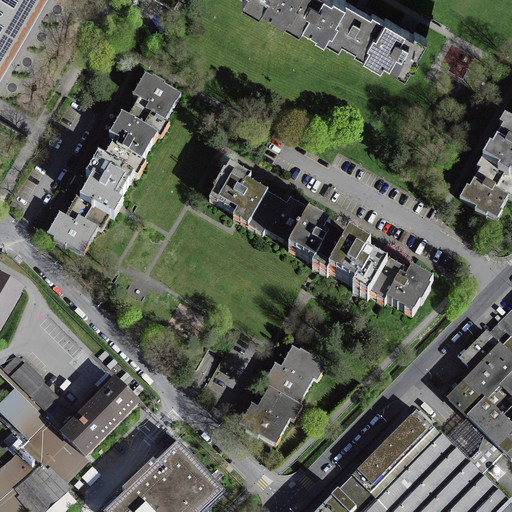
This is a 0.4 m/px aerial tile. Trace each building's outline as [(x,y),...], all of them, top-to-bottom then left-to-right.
[(0,0),(0,79),(45,0),(0,0)] [(152,0),(173,12),(180,0),(152,0)] [(251,0),(259,4),(261,0),(263,0),(275,7),(275,8),(283,13),(290,0),(251,0)] [(324,34),(343,0),(290,0),(283,13),(282,15),(299,26),(303,20),(316,28),(315,29),(324,34)] [(363,56),(384,20),(372,13),(371,16),(359,9),(343,0),(324,34),(321,38),(339,48),(342,43),(355,51),(354,52),(363,57),(363,56)] [(384,20),(363,56),(381,66),(384,61),(397,69),(396,70),(405,75),(411,66),(413,67),(420,56),(417,54),(427,38),(414,31),(413,34),(401,27),(386,18),(384,20)] [(152,80),(146,76),(133,98),(139,101),(137,103),(128,120),(154,135),(157,137),(165,123),(176,104),(173,102),(177,95),(164,87),(165,86),(153,79),(152,80)] [(128,120),(122,117),(110,138),(116,141),(112,147),(104,161),(130,176),(133,178),(142,163),(153,145),(149,143),(154,135),(128,120)] [(486,163),(511,178),(511,125),(509,123),(501,137),(493,151),(490,149),(483,161),(486,163)] [(104,161),(99,158),(87,178),(92,182),(89,187),(81,201),(106,216),(114,220),(123,206),(119,203),(130,185),(126,183),(130,176),(104,161)] [(511,178),(486,163),(478,177),(470,190),(467,189),(460,201),(476,210),(475,213),(486,219),(488,217),(497,222),(502,213),(501,212),(508,199),(511,201),(511,178)] [(255,180),(230,167),(212,202),(239,216),(235,224),(264,240),(265,238),(292,252),(290,256),(417,323),(424,309),(427,310),(440,286),(427,279),(415,273),(412,277),(400,271),(393,267),(390,271),(378,265),(382,257),(367,248),(351,240),(347,246),(332,238),(336,231),(331,228),(312,218),(315,214),(293,202),(290,208),(283,205),(255,190),(250,188),(255,180)] [(65,219),(60,215),(48,236),(54,240),(54,242),(65,249),(66,247),(79,255),(84,247),(87,249),(98,231),(98,230),(106,216),(81,201),(77,199),(70,210),(65,219)] [(0,329),(23,290),(0,276),(0,329)] [(511,314),(500,327),(511,338),(511,314)] [(511,338),(500,327),(490,337),(488,335),(461,361),(472,372),(473,372),(475,374),(449,401),(466,417),(485,436),(480,447),(495,462),(503,454),(511,462),(511,461),(511,338)] [(300,352),(293,349),(283,366),(281,369),(276,365),(263,386),(269,389),(295,404),(299,397),(303,399),(314,381),(313,380),(322,365),(315,361),(315,360),(300,351),(300,352)] [(46,411),(57,400),(41,384),(42,384),(24,366),(24,367),(15,358),(4,369),(0,365),(0,373),(15,389),(42,415),(46,411)] [(139,404),(115,381),(115,382),(108,375),(95,388),(100,393),(83,410),(77,417),(76,416),(64,429),(46,411),(42,415),(50,423),(62,435),(85,458),(139,404)] [(0,511),(27,511),(29,511),(43,511),(68,489),(69,488),(65,485),(88,461),(85,458),(62,435),(50,423),(42,415),(15,389),(0,404),(0,414),(30,444),(19,455),(13,461),(6,466),(0,471),(0,511)] [(298,406),(295,404),(269,389),(260,405),(258,409),(252,406),(240,427),(247,431),(246,432),(258,439),(259,438),(273,446),(273,445),(272,444),(276,438),(280,439),(290,421),(298,406)] [(378,452),(332,500),(344,511),(511,511),(511,504),(510,505),(481,476),(485,473),(495,462),(480,447),(479,452),(471,459),(467,463),(444,441),(416,413),(378,452)] [(485,436),(466,417),(444,441),(467,463),(471,459),(479,452),(480,447),(485,436)] [(206,511),(226,493),(178,443),(178,444),(167,433),(160,440),(170,451),(156,464),(153,461),(122,491),(125,494),(106,511),(206,511)] [(23,447),(11,435),(4,442),(16,453),(23,447)] [(344,511),(332,500),(319,511),(344,511)]
